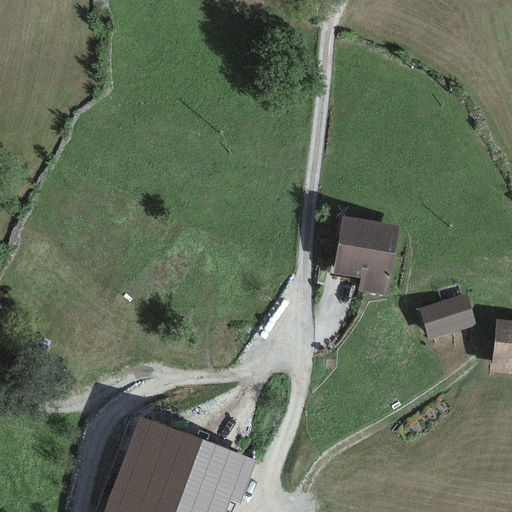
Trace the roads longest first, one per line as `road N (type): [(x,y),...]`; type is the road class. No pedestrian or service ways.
road 1 (unclassified): [(342,0),(325,104),(299,409),(251,511)]
road 2 (track): [(145,511),(133,418),(62,411),(0,387)]
